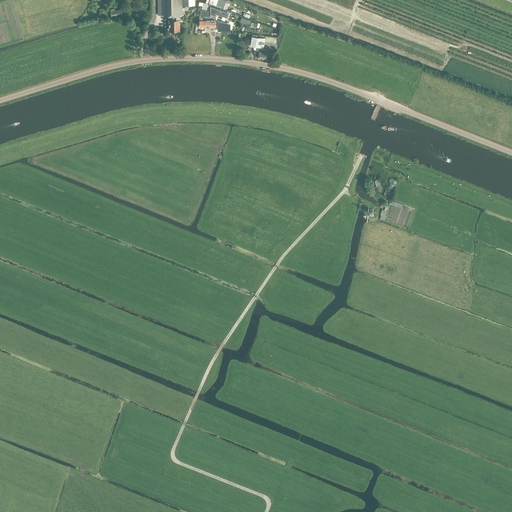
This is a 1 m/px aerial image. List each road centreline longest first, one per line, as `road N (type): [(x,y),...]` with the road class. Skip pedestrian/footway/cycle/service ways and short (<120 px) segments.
road 1 (tertiary): [(381,101),(299,72),(197,58),(130,62),(0,100)]
road 2 (unclassified): [(222,346),(291,246),(346,189),(362,155)]
road 3 (unclassified): [(266,511),(264,496),(171,455),(198,391)]
road 4 (tertiary): [(511,152),(381,101)]
